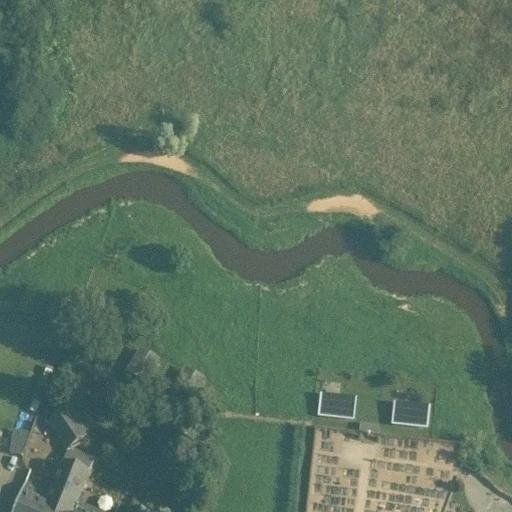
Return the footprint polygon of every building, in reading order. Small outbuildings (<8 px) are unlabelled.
[(154,371),(136,359),(126,375),(145,386),(154,371)] [(190,406),(200,389),(182,378),(172,395),(190,406)] [(355,402),(321,398),(319,418),(353,422),(355,402)] [(429,411),(394,407),(392,426),(427,430),(429,411)] [(90,437),(71,410),(47,427),(66,454),(90,437)] [(359,435),(377,437),(378,428),(360,426),(359,435)] [(90,511),(75,506),(76,505),(75,505),(86,476),(62,467),(50,496),(27,487),(16,511),(90,511)] [(166,478),(160,492),(175,498),(180,484),(166,478)]
